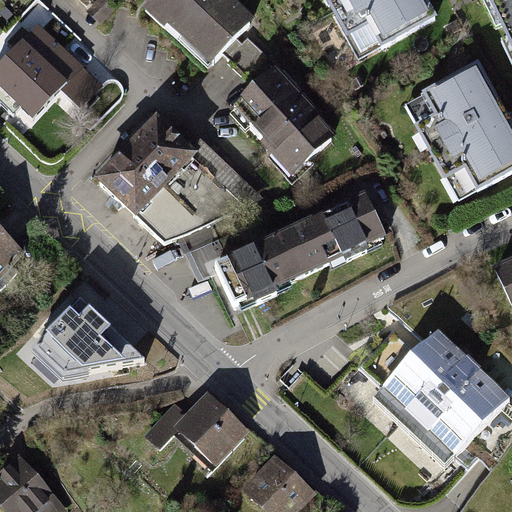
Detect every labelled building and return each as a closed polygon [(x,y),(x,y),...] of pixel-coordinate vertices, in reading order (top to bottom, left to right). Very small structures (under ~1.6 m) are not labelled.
[(226,0),(156,0),(146,11),(212,72),(254,26),(226,0)] [(424,0),(329,0),(349,35),(371,23),(384,46),(435,18),(424,0)] [(511,0),(503,0),(497,3),(511,33),(511,0)] [(16,52),(0,68),(0,107),(16,122),(55,78),(67,86),(60,96),(82,114),(103,88),(40,28),(31,38),(23,30),(9,45),(16,52)] [(511,126),(479,68),(427,97),(439,118),(419,129),(447,178),(468,167),(481,191),(511,173),(511,126)] [(277,77),(237,115),(297,178),(337,140),(277,77)] [(157,120),(95,186),(167,247),(249,209),(157,120)] [(368,196),(215,268),(235,312),(389,240),(368,196)] [(0,237),(0,288),(25,261),(0,237)] [(511,264),(498,270),(511,301),(511,264)] [(80,305),(33,356),(64,384),(145,364),(80,305)] [(396,335),(344,393),(438,477),(508,399),(436,334),(418,354),(396,335)] [(209,397),(176,431),(217,469),(249,435),(209,397)] [(276,459),(243,493),(262,511),(301,511),(316,497),(276,459)] [(21,463),(0,481),(0,509),(2,511),(71,511),(72,511),(33,467),(28,472),(21,463)]
